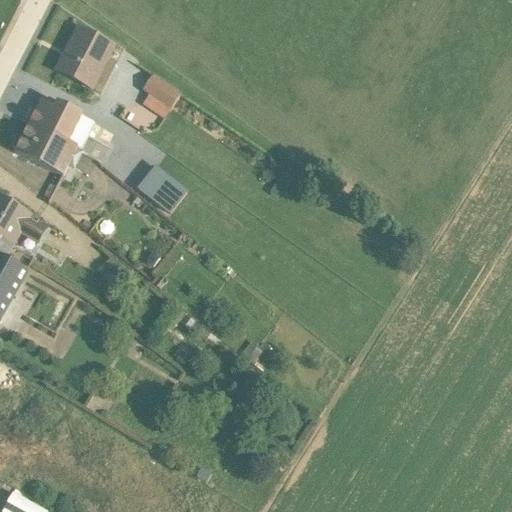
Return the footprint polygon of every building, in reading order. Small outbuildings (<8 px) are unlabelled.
[(114,51),(77,32),(55,74),(99,96),(115,66),(109,62),(114,51)] [(180,96),(152,77),(141,93),(147,97),(141,107),(163,122),(180,96)] [(39,106),(28,129),(67,147),(81,120),(47,102),(44,108),(39,106)] [(28,129),(13,156),(63,181),(68,171),(72,173),(81,155),(81,154),(28,129)] [(284,198),(291,176),(279,172),(272,194),(284,198)] [(0,201),(0,242),(13,250),(19,238),(37,248),(48,228),(0,201)] [(13,250),(0,242),(0,323),(28,276),(7,263),(13,250)] [(15,492),(5,511),(51,511),(53,510),(15,492)]
